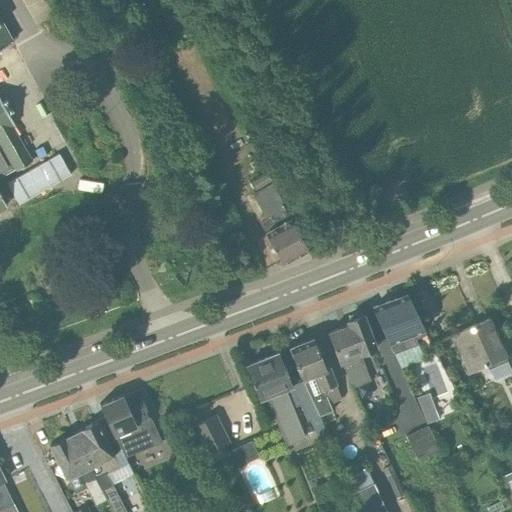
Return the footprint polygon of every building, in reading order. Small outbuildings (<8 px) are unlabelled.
[(146,27),(157,52),(172,46),(160,20),(146,27)] [(0,144),(15,169),(16,170),(32,162),(12,126),(15,125),(0,98),(0,144)] [(0,177),(15,169),(0,144),(0,177)] [(256,191),(272,182),(267,172),(250,181),(256,191)] [(308,250),(273,184),(254,195),(265,217),(271,214),(272,216),(260,223),(282,264),(308,250)] [(421,330),(407,294),(372,308),(386,344),(388,343),(394,354),(417,345),(415,339),(425,336),(422,329),(421,330)] [(370,380),(360,353),(376,348),(364,315),(346,321),(347,325),(327,333),(341,367),(343,366),(353,388),(370,380)] [(488,369),(507,361),(488,319),(453,335),(470,373),(486,366),(488,369)] [(289,348),(303,381),(312,402),(325,397),(328,404),(342,399),(327,363),(324,364),(313,338),(289,348)] [(267,396),(287,444),(304,438),(284,389),(291,386),(292,386),(292,385),(279,352),(245,366),(259,399),(267,396)] [(303,381),(292,385),(292,386),(291,386),(307,421),(319,416),(312,402),(303,381)] [(118,447),(120,451),(121,451),(133,475),(146,468),(141,458),(132,441),(140,437),(122,395),(100,404),(106,418),(105,418),(118,447)] [(423,414),(427,425),(440,420),(435,409),(423,414)] [(205,455),(230,442),(216,414),(191,426),(205,455)] [(120,451),(118,447),(105,418),(97,422),(97,421),(73,433),(106,499),(105,500),(111,511),(125,511),(106,474),(118,467),(112,455),(120,451)] [(417,461),(438,451),(426,426),(405,436),(417,461)] [(94,506),(105,500),(106,499),(73,433),(49,445),(66,479),(67,478),(75,493),(85,488),(94,506)] [(254,438),(234,447),(242,464),(262,454),(254,438)] [(511,470),(500,476),(511,500),(511,470)] [(0,511),(17,511),(3,482),(3,481),(0,482),(0,511)] [(363,511),(386,511),(373,483),(354,492),(363,511)]
